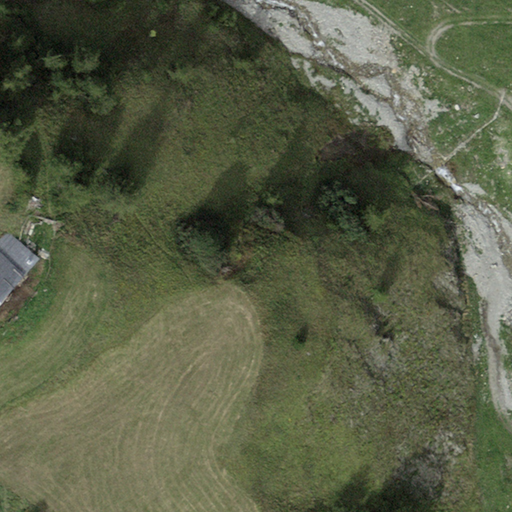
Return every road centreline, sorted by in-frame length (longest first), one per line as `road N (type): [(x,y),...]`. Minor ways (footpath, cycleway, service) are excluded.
road 1 (track): [(511,105),(357,0)]
road 2 (track): [(511,405),(493,329),(498,295),(511,278)]
